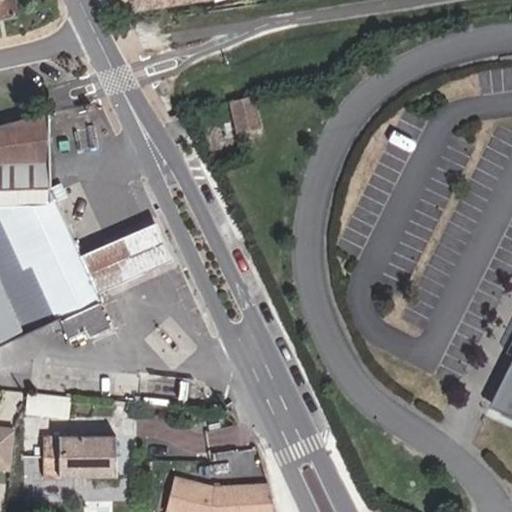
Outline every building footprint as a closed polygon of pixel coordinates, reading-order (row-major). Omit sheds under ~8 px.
[(248,122),(242,88),(216,94),(224,128),(248,122)] [(95,325),(85,305),(92,301),(44,190),(43,114),(0,126),(0,328),(33,315),(39,327),(48,323),(55,332),(70,326),(76,333),(95,325)] [(82,256),(99,293),(174,260),(159,224),(118,241),(82,256)] [(209,381),(145,372),(142,401),(207,407),(209,381)] [(37,440),(39,471),(58,470),(59,480),(109,477),(107,436),(37,440)] [(273,511),(273,508),(269,491),(268,485),(213,488),(173,480),(166,511),(273,511)]
